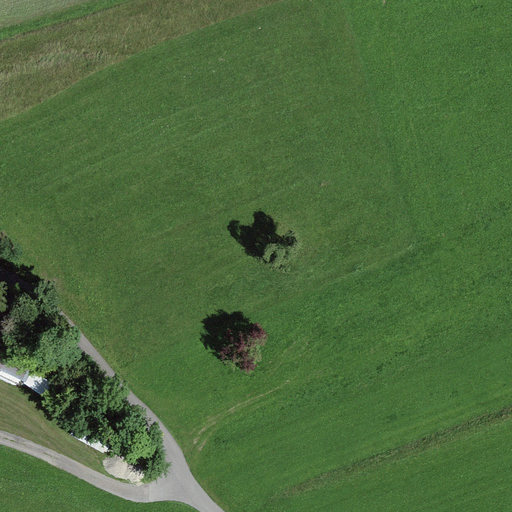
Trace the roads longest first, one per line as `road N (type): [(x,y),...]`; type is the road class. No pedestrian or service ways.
road 1 (track): [(0,274),(69,330),(218,511)]
road 2 (track): [(0,436),(123,490),(141,494),(187,482)]
road 3 (track): [(0,34),(119,0)]
